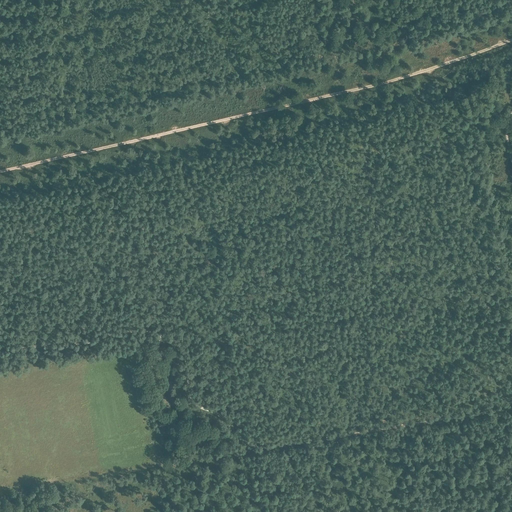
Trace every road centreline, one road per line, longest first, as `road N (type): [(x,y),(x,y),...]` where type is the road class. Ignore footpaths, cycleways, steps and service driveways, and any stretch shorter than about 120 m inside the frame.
road 1 (track): [(511,409),(253,449),(189,398),(176,342),(148,332),(0,353)]
road 2 (track): [(511,40),(392,82),(0,172)]
